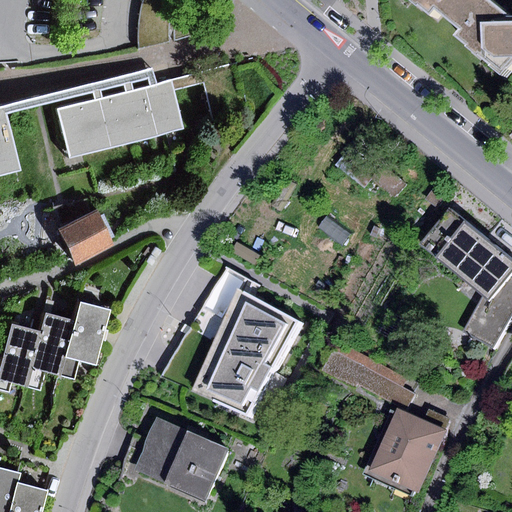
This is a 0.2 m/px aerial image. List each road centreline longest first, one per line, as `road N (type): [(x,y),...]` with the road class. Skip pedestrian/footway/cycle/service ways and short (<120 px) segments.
road 1 (unclassified): [(188,236),(140,316),(62,511)]
road 2 (unclassified): [(336,48),(188,236)]
road 3 (residential): [(511,192),(336,48)]
road 4 (residential): [(188,236),(153,225),(0,290)]
road 5 (residential): [(427,511),(511,340)]
